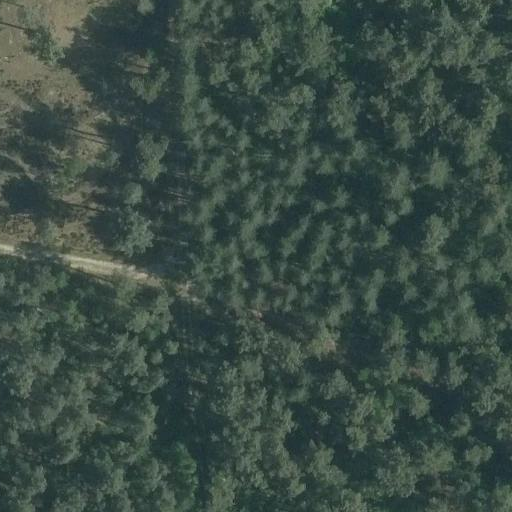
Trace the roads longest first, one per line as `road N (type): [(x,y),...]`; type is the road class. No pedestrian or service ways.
road 1 (track): [(171,0),(187,323),(213,511)]
road 2 (track): [(185,275),(0,249)]
